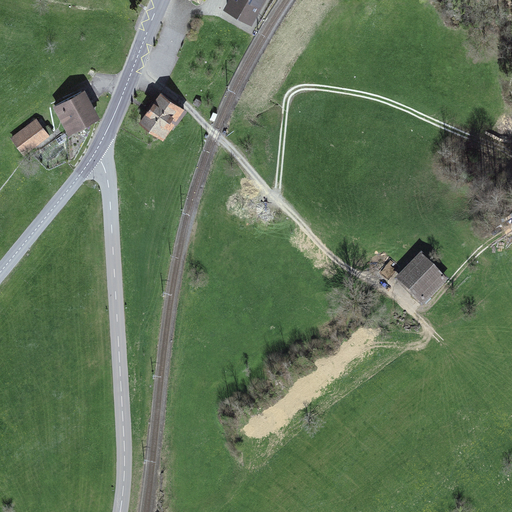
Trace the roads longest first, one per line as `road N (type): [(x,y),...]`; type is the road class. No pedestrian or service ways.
road 1 (track): [(132,69),(194,113),(337,261),(439,339)]
road 2 (tertiary): [(120,511),(110,203),(94,153)]
road 3 (secondary): [(94,153),(160,0)]
road 4 (secondary): [(0,271),(94,153)]
